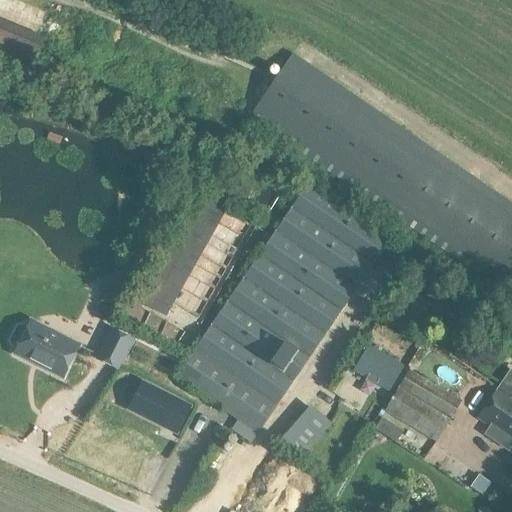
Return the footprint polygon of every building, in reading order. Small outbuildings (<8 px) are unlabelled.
[(511,202),(293,54),(252,113),(483,270),(510,288),(511,285),(511,202)] [(225,134),(259,154),(266,142),(232,122),(225,134)] [(214,168),(211,188),(250,194),(253,174),(214,168)] [(312,347),(383,231),(317,191),(309,204),(292,193),(241,276),(262,289),(252,305),(229,291),(227,295),(312,347)] [(196,196),(180,225),(137,301),(166,317),(218,225),(225,212),(196,196)] [(14,354),(61,378),(78,345),(31,321),(14,354)] [(112,328),(96,358),(119,370),(135,340),(112,328)] [(369,344),(349,377),(384,398),(404,365),(369,344)] [(451,419),(461,402),(408,371),(398,388),(451,419)] [(511,371),(510,371),(498,388),(499,389),(499,390),(511,398),(511,371)] [(141,382),(127,411),(177,436),(191,407),(141,382)] [(499,389),(498,388),(477,419),(511,442),(511,398),(499,390),(499,389)] [(449,419),(397,389),(384,412),(435,443),(449,419)] [(285,444),(313,410),(301,401),(274,435),(285,444)] [(320,417),(293,447),(299,453),(327,422),(320,417)] [(119,460),(132,443),(110,425),(97,443),(119,460)] [(383,469),(394,475),(401,479),(411,462),(376,442),(352,483),(369,493),(373,486),(383,469)]
